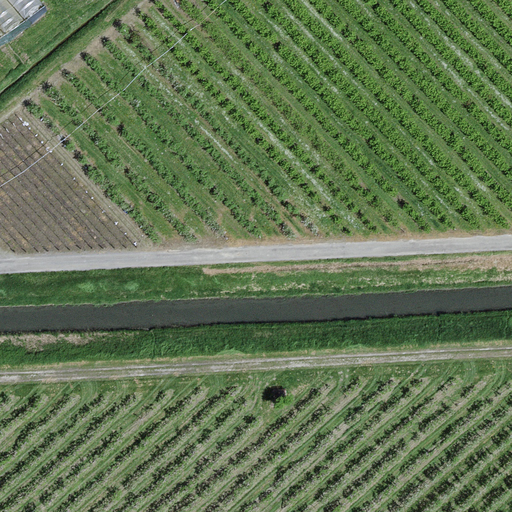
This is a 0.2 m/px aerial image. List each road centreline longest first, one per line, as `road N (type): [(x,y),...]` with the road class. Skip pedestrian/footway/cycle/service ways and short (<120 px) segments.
road 1 (track): [(0,377),(511,350)]
road 2 (unclassified): [(511,243),(0,268)]
